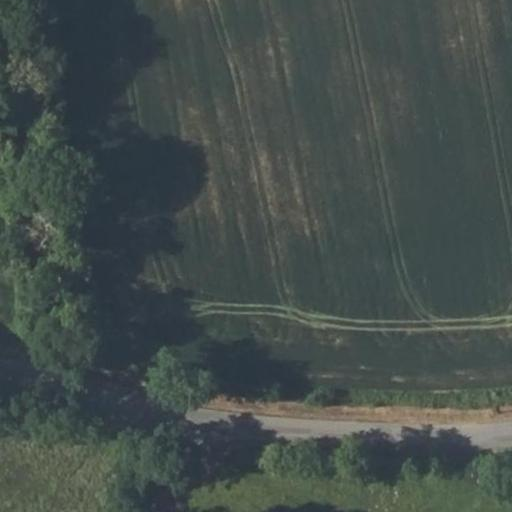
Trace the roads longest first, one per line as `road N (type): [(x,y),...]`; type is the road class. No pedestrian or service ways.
road 1 (residential): [(511,438),(273,435),(143,415),(0,373)]
road 2 (track): [(49,386),(0,87)]
